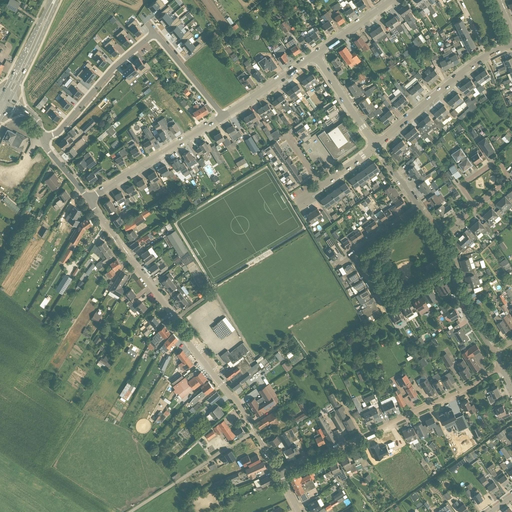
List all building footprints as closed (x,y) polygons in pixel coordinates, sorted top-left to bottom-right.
[(13,0),(9,0),(6,7),(16,12),(20,3),(13,0)] [(156,0),(149,7),(153,11),(158,7),(160,9),(165,5),(163,2),(161,0),(156,0)] [(353,0),(356,3),(360,9),(366,5),(362,0),(353,0)] [(420,5),(423,10),(426,14),(430,11),(427,7),(421,0),(415,0),(419,5),(420,5)] [(421,0),(427,7),(430,11),(432,14),(435,12),(431,6),(430,7),(427,2),(427,3),(425,1),(426,0),(421,0)] [(438,0),(433,0),(435,2),(436,4),(437,4),(440,10),(443,8),(439,2),(440,2),(438,0)] [(343,7),(350,17),(355,13),(351,7),(348,3),(343,7)] [(403,7),(414,23),(415,22),(416,22),(415,21),(416,21),(411,14),(410,14),(409,12),(412,10),(407,4),(403,7)] [(345,20),(338,11),(341,8),(339,5),(333,9),(337,16),(334,18),(339,24),(345,20)] [(162,15),(159,19),(162,23),(170,17),(166,13),(171,9),(168,6),(160,13),(162,15)] [(410,26),(414,23),(403,7),(398,10),(406,21),(407,21),(410,26)] [(332,20),(330,17),(327,12),(321,16),(326,22),(323,25),(325,28),(324,29),(327,33),(334,28),(330,21),(332,20)] [(390,20),(395,26),(397,24),(400,28),(402,26),(395,16),(390,20)] [(170,17),(162,23),(166,27),(170,24),(172,26),(180,20),(177,17),(173,21),(170,17)] [(129,27),(137,36),(141,32),(136,26),(139,24),(135,19),(132,21),(127,26),(129,27)] [(180,20),(172,26),(174,29),(170,32),(173,36),(181,30),(177,26),(182,22),(180,20)] [(285,20),(279,25),(285,33),(291,29),(285,20)] [(392,28),(395,26),(390,20),(385,23),(392,33),(394,31),(392,28)] [(457,29),(465,25),(462,20),(454,24),(457,29)] [(465,25),(457,29),(460,35),(467,31),(465,25)] [(381,26),(375,30),(382,39),(387,35),(388,36),(387,36),(392,43),(394,41),(394,40),(392,38),(390,35),(389,33),(386,34),(381,26)] [(308,31),(309,33),(315,41),(320,38),(317,34),(319,32),(316,28),(316,27),(313,29),(313,28),(308,31)] [(121,31),(116,35),(118,37),(125,46),(130,42),(125,36),(127,34),(123,29),(121,31)] [(181,30),(173,36),(177,40),(181,37),(183,39),(191,33),(188,30),(184,34),(181,30)] [(374,40),(377,38),(379,41),(382,39),(375,30),(370,33),(374,40)] [(470,36),(467,31),(460,35),(454,38),(455,40),(453,41),(454,44),(457,42),(462,40),(470,36)] [(191,33),(183,39),(185,42),(181,45),(184,49),(192,43),(189,39),(193,35),(191,33)] [(310,45),(315,41),(309,33),(304,37),(304,36),(299,40),(302,44),(307,41),(310,45)] [(414,39),(419,46),(423,43),(422,42),(418,36),(414,39)] [(462,40),(465,45),(473,42),(470,36),(462,40)] [(364,51),(369,47),(366,43),(366,44),(363,40),(362,41),(360,37),(354,41),(359,48),(361,46),(363,49),(364,51)] [(109,41),(104,45),(106,47),(113,56),(118,52),(113,46),(115,44),(111,39),(109,41)] [(285,44),(289,50),(291,49),(295,55),(301,51),(296,44),(297,43),(293,39),(288,42),(285,44)] [(271,53),(274,50),(269,42),(265,44),(271,53)] [(372,44),(374,46),(377,51),(379,54),(382,52),(380,49),(376,44),(375,42),(372,44)] [(475,47),(473,42),(465,45),(468,51),(475,47)] [(192,43),(184,49),(188,54),(192,50),(194,53),(202,46),(199,43),(195,47),(192,43)] [(339,52),(347,62),(350,67),(356,63),(357,64),(360,62),(354,53),(351,55),(345,47),(339,52)] [(446,48),(449,53),(454,65),(460,62),(456,54),(453,56),(449,47),(446,48)] [(278,51),(280,53),(281,55),(278,57),(283,64),(288,60),(286,56),(287,56),(285,53),(282,48),(278,51)] [(443,56),(445,60),(449,67),(454,65),(449,53),(446,48),(443,50),(446,55),(443,56)] [(92,58),(103,66),(107,61),(101,57),(103,54),(98,50),(96,53),(92,58)] [(234,53),(230,56),(234,62),(238,59),(234,53)] [(258,62),(264,70),(268,67),(271,71),(277,67),(271,58),(267,60),(265,57),(258,62)] [(340,67),(338,65),(341,63),(337,57),(332,61),(336,67),(337,69),(336,70),(338,73),(343,70),(340,67)] [(139,68),(143,73),(150,67),(146,62),(144,64),(139,58),(134,62),(139,68)] [(443,70),(449,67),(445,60),(439,62),(443,70)] [(85,65),(87,66),(84,71),(92,78),(96,74),(90,69),(92,67),(88,63),(85,65)] [(127,68),(134,77),(139,73),(140,75),(143,73),(139,68),(136,70),(132,64),(127,68)] [(250,74),(252,73),(258,81),(263,77),(258,70),(256,71),(252,66),(250,64),(245,67),(250,74)] [(127,68),(122,72),(127,78),(125,79),(129,84),(136,78),(134,77),(127,68)] [(81,80),(83,78),(89,83),(92,78),(84,71),(82,69),(78,74),(76,76),(81,80)] [(427,71),(434,80),(439,76),(434,70),(431,72),(429,69),(427,71)] [(481,73),(485,80),(490,76),(486,70),(481,73)] [(434,80),(427,71),(424,72),(427,76),(424,78),(429,84),(434,80)] [(360,81),(363,79),(365,78),(361,72),(356,75),(357,77),(359,80),(360,81)] [(485,80),(481,73),(475,77),(480,83),(485,80)] [(312,74),(307,78),(311,83),(314,81),(317,85),(319,83),(312,74)] [(239,80),(243,86),(247,84),(249,87),(254,83),(249,77),(247,78),(246,75),(239,80)] [(348,86),(352,92),(359,88),(355,82),(359,80),(357,77),(353,80),(347,83),(349,86),(348,86)] [(308,85),(311,83),(307,78),(302,81),(308,91),(311,89),(308,85)] [(67,87),(77,96),(81,92),(75,87),(77,84),(73,80),(71,83),(67,87)] [(424,88),(417,81),(417,80),(412,85),(419,93),(424,88)] [(466,84),(473,93),(473,94),(476,92),(473,88),(476,86),(471,80),(466,84)] [(397,98),(399,100),(404,106),(409,101),(402,93),(405,91),(401,87),(397,82),(394,84),(398,89),(393,93),(397,98)] [(298,84),(292,88),(299,97),(304,94),(301,90),(302,90),(298,84)] [(473,93),(466,84),(461,88),(465,94),(467,97),(473,93)] [(412,85),(407,89),(414,97),(419,93),(412,85)] [(481,85),(479,87),(482,92),(484,94),(487,92),(481,85)] [(355,97),(364,92),(365,92),(361,86),(359,88),(352,92),(355,97)] [(294,101),(299,97),(292,88),(287,92),(291,97),(294,101)] [(175,89),(172,92),(176,98),(180,95),(175,89)] [(62,93),(60,95),(62,97),(58,101),(67,109),(71,104),(65,99),(67,97),(62,93)] [(385,100),(389,104),(392,102),(385,94),(383,95),(385,100)] [(460,105),(464,102),(464,101),(463,100),(463,99),(458,94),(453,98),(460,105)] [(278,98),(284,108),(287,112),(291,109),(293,112),(297,110),(295,108),(293,105),(290,107),(288,105),(289,104),(287,100),(283,95),(278,98)] [(315,111),(318,109),(310,97),(307,99),(315,111)] [(467,99),(475,110),(478,108),(474,104),(478,101),(476,99),(472,101),(469,97),(467,99)] [(279,111),(284,108),(278,98),(272,102),(276,108),(279,111)] [(454,108),(455,109),(456,110),(460,106),(460,105),(453,98),(448,102),(453,108),(454,108)] [(359,103),(362,108),(369,104),(365,99),(359,103)] [(475,110),(467,99),(464,101),(464,102),(469,108),(472,111),(473,112),(475,110)] [(194,101),(196,104),(203,115),(209,112),(205,105),(202,107),(199,102),(198,103),(196,100),(194,101)] [(399,110),(404,106),(399,100),(394,104),(399,110)] [(331,104),(329,102),(322,107),(325,111),(327,114),(336,108),(333,104),(331,106),(330,105),(331,104)] [(371,103),(369,104),(362,108),(366,114),(367,113),(369,116),(374,112),(376,110),(371,103)] [(203,115),(196,104),(194,106),(196,109),(197,110),(193,112),(197,119),(203,115)] [(263,107),(269,117),(270,118),(275,115),(268,104),(263,107)] [(50,107),(46,112),(48,114),(56,121),(60,116),(55,111),(57,109),(52,105),(50,107)] [(445,105),(440,110),(447,118),(449,116),(447,113),(449,111),(445,105)] [(270,118),(269,117),(263,107),(258,110),(264,120),(265,120),(266,122),(270,119),(270,118)] [(157,116),(164,111),(161,108),(155,112),(157,116)] [(339,112),(336,108),(327,114),(330,118),(324,122),(327,126),(340,117),(338,114),(337,114),(337,113),(339,112)] [(374,112),(369,116),(371,118),(376,115),(378,113),(381,117),(380,118),(385,124),(390,120),(385,114),(379,108),(376,110),(374,112)] [(385,114),(390,120),(395,116),(390,110),(385,114)] [(440,119),(441,121),(442,122),(447,118),(440,110),(434,114),(439,120),(440,119)] [(178,117),(184,127),(191,122),(190,121),(193,119),(186,111),(184,112),(184,113),(178,117)] [(254,112),(249,115),(253,122),(256,121),(258,124),(260,122),(254,112)] [(250,124),(253,122),(249,115),(244,118),(250,129),(252,127),(250,124)] [(283,122),(280,118),(277,115),(275,117),(280,124),(283,122)] [(280,118),(283,122),(285,125),(289,122),(284,115),(280,118)] [(432,129),(436,125),(437,125),(434,122),(434,121),(429,115),(424,120),(432,129)] [(166,129),(169,127),(170,127),(167,123),(164,118),(161,120),(166,129)] [(167,123),(170,127),(169,127),(173,133),(179,130),(175,123),(173,119),(167,123)] [(89,123),(82,129),(85,132),(95,123),(93,120),(89,123)] [(157,122),(158,124),(159,123),(161,127),(163,130),(166,129),(161,120),(157,122)] [(426,131),(423,133),(428,138),(430,136),(427,133),(432,129),(424,120),(419,124),(424,130),(424,129),(426,131)] [(335,159),(356,144),(347,132),(350,130),(351,130),(344,121),(326,134),(324,131),(318,135),(335,159)] [(295,132),(298,136),(307,130),(304,126),(301,122),(294,127),(297,131),(295,132)] [(161,127),(159,123),(158,124),(155,126),(157,130),(158,129),(160,132),(156,135),(160,141),(166,138),(164,134),(165,134),(163,130),(161,127)] [(113,125),(105,131),(110,137),(116,132),(113,129),(115,127),(113,125)] [(231,136),(232,138),(236,135),(237,137),(240,135),(235,128),(233,125),(226,129),(231,136)] [(155,139),(148,127),(143,130),(145,133),(146,133),(147,134),(144,136),(145,138),(144,138),(144,141),(144,143),(147,149),(153,145),(151,142),(155,139)] [(415,127),(410,131),(418,140),(422,136),(425,140),(428,138),(423,133),(421,135),(419,134),(420,133),(415,127)] [(59,144),(64,149),(70,144),(74,141),(71,138),(76,134),(72,129),(67,133),(68,134),(58,143),(59,144)] [(469,131),(474,138),(477,136),(472,129),(469,131)] [(7,131),(3,139),(5,140),(4,142),(20,151),(23,146),(20,144),(24,137),(17,133),(16,134),(9,130),(9,131),(8,131),(7,131)] [(281,136),(277,130),(270,134),(274,140),(281,136)] [(307,130),(298,136),(300,140),(302,139),(304,142),(305,142),(308,140),(311,137),(309,134),(307,130)] [(410,141),(413,144),(413,145),(414,144),(418,141),(418,140),(410,131),(405,136),(410,141)] [(222,140),(226,146),(231,143),(228,138),(225,140),(221,132),(214,136),(218,143),(222,140)] [(252,136),(257,144),(260,143),(258,140),(261,139),(257,133),(252,136)] [(506,144),(511,139),(507,133),(501,139),(506,144)] [(251,137),(245,140),(253,152),(258,149),(251,137)] [(75,144),(76,144),(66,152),(71,158),(77,152),(76,151),(86,142),(82,138),(75,144)] [(489,143),(486,138),(479,143),(481,145),(482,145),(484,148),(483,148),(488,155),(489,154),(490,155),(494,152),(493,151),(494,150),(492,147),(493,146),(490,143),(489,143)] [(405,153),(410,149),(408,148),(407,146),(408,146),(403,140),(398,144),(403,150),(405,153)] [(203,153),(205,151),(207,154),(213,150),(209,143),(207,144),(205,142),(200,145),(201,147),(197,150),(200,154),(203,153)] [(235,148),(237,147),(235,143),(234,142),(231,143),(226,146),(230,152),(235,148)] [(280,147),(276,142),(265,149),(267,151),(270,149),(272,152),(280,147)] [(137,147),(134,143),(128,147),(130,151),(134,157),(140,153),(137,147)] [(398,154),(403,150),(398,144),(393,149),(394,150),(391,152),(393,154),(392,155),(396,159),(397,159),(399,162),(402,159),(398,154)] [(283,152),(280,147),(272,152),(274,155),(271,157),(272,160),(283,152)] [(464,171),(465,170),(470,167),(470,166),(472,165),(468,159),(467,160),(465,158),(466,157),(461,149),(452,155),(458,163),(461,161),(462,163),(459,165),(464,171)] [(476,163),(477,164),(483,159),(481,157),(484,155),(480,149),(471,156),(474,161),(476,163)] [(119,152),(121,156),(116,159),(119,166),(125,162),(123,159),(127,157),(123,150),(119,152)] [(193,165),(196,164),(193,158),(194,158),(192,155),(191,155),(189,152),(183,155),(187,162),(190,160),(193,165)] [(287,158),(283,152),(272,160),(274,162),(277,160),(279,163),(287,158)] [(81,170),(89,164),(91,166),(96,162),(89,153),(88,153),(84,156),(84,157),(85,158),(77,164),(81,170)] [(279,163),(277,164),(279,167),(282,165),(283,168),(293,162),(292,161),(289,157),(287,158),(279,163)] [(178,167),(180,170),(186,166),(183,162),(181,164),(177,158),(171,162),(175,169),(178,167)] [(251,163),(249,160),(246,161),(244,158),(236,162),(240,170),(251,163)] [(294,163),(293,162),(283,168),(285,171),(282,172),(284,175),(296,167),(293,163),(294,163)] [(374,162),(369,166),(375,173),(380,170),(374,162)] [(408,174),(410,176),(418,171),(414,166),(416,165),(413,162),(412,163),(409,165),(411,168),(408,170),(410,173),(408,174)] [(450,168),(451,169),(445,173),(451,181),(456,177),(457,178),(462,174),(455,164),(454,165),(452,162),(449,165),(451,167),(450,168)] [(163,176),(170,172),(169,171),(166,165),(159,169),(163,176)] [(364,169),(370,177),(371,179),(376,175),(375,173),(369,166),(364,169)] [(299,172),(296,167),(284,175),(286,178),(289,176),(291,179),(300,172),(299,172)] [(100,171),(98,168),(90,174),(87,177),(91,182),(100,176),(97,173),(100,171)] [(364,169),(359,173),(365,180),(370,177),(364,169)] [(418,178),(420,180),(425,176),(420,169),(418,171),(410,176),(411,178),(413,177),(415,180),(418,178)] [(149,184),(150,185),(153,190),(154,191),(160,188),(157,182),(160,180),(155,172),(148,176),(152,182),(149,184)] [(301,174),(300,172),(291,179),(293,182),(290,184),(292,187),(303,179),(300,174),(301,174)] [(48,184),(54,190),(60,184),(57,180),(59,179),(54,173),(46,180),(49,183),(48,184)] [(354,176),(360,184),(361,186),(366,182),(365,180),(359,173),(354,176)] [(419,189),(420,191),(428,185),(425,180),(431,176),(429,173),(425,176),(420,180),(421,183),(419,185),(421,188),(419,189)] [(360,184),(354,176),(349,180),(355,187),(360,184)] [(144,188),(147,186),(143,179),(137,183),(141,190),(141,189),(142,192),(145,190),(144,188)] [(450,181),(447,183),(449,186),(448,186),(451,190),(452,189),(455,193),(458,191),(450,181)] [(345,183),(340,186),(346,194),(351,190),(345,183)] [(129,199),(132,204),(138,200),(134,194),(137,192),(133,185),(126,189),(132,198),(129,199)] [(383,187),(388,194),(395,189),(394,187),(392,188),(390,185),(387,188),(385,186),(383,187)] [(428,185),(420,191),(422,193),(424,192),(426,195),(429,192),(431,194),(436,191),(434,188),(432,190),(428,185)] [(347,196),(346,194),(340,186),(335,190),(341,197),(342,200),(347,196)] [(388,194),(389,196),(393,201),(397,198),(396,196),(399,194),(395,189),(388,194)] [(65,204),(63,201),(70,197),(65,190),(59,195),(61,198),(56,203),(56,204),(53,206),(57,210),(65,204)] [(342,200),(341,197),(335,190),(330,193),(337,203),(342,200)] [(132,204),(129,199),(128,198),(126,200),(126,199),(121,192),(115,196),(119,203),(123,200),(127,207),(132,204)] [(332,207),(337,203),(330,193),(325,197),(332,207)] [(445,200),(443,197),(441,194),(438,197),(436,194),(429,199),(433,205),(436,202),(438,205),(445,200)] [(16,213),(20,209),(6,196),(2,201),(16,213)] [(511,207),(511,198),(511,199),(510,201),(505,196),(501,200),(508,208),(509,210),(511,207)] [(327,210),(332,207),(325,197),(320,200),(327,210)] [(393,201),(396,205),(398,208),(400,207),(405,203),(402,198),(399,200),(397,198),(393,201)] [(109,212),(114,209),(117,214),(122,211),(118,206),(115,208),(110,200),(104,204),(109,212)] [(508,208),(501,200),(496,204),(501,209),(498,211),(503,216),(505,214),(503,212),(508,208)] [(396,205),(391,209),(393,212),(396,216),(403,211),(400,207),(398,208),(396,205)] [(443,205),(436,210),(440,216),(442,216),(446,216),(454,211),(450,205),(445,208),(443,205)] [(82,211),(75,207),(69,215),(72,217),(69,222),(76,227),(80,221),(77,219),(82,211)] [(317,208),(312,212),(317,220),(322,216),(323,216),(320,212),(317,208)] [(391,209),(390,208),(383,213),(388,220),(393,216),(391,213),(393,212),(391,209)] [(503,216),(498,211),(496,213),(492,208),(488,212),(494,220),(499,216),(500,218),(503,216)] [(141,213),(131,220),(123,226),(127,232),(129,230),(130,232),(127,234),(131,240),(137,235),(132,228),(145,219),(144,218),(151,214),(148,209),(141,214),(141,213)] [(388,220),(383,213),(381,210),(374,215),(376,217),(377,219),(380,218),(382,222),(385,220),(386,221),(388,220)] [(375,221),(377,219),(376,217),(374,215),(372,211),(370,213),(369,214),(369,216),(366,218),(367,220),(375,231),(377,229),(376,227),(378,226),(375,221)] [(117,226),(123,222),(125,224),(135,217),(132,212),(127,215),(128,215),(122,219),(120,216),(113,221),(117,226)] [(312,223),(317,220),(312,212),(306,215),(312,223)] [(494,220),(488,212),(483,216),(487,221),(485,223),(490,228),(494,224),(492,222),(494,220)] [(83,234),(82,234),(85,229),(93,224),(88,218),(81,223),(70,241),(76,244),(83,234)] [(372,233),(375,231),(367,220),(362,223),(362,224),(360,226),(364,231),(366,229),(368,233),(371,231),(372,233)] [(492,231),(490,228),(485,223),(483,225),(479,220),(474,224),(481,232),(483,234),(488,231),(490,233),(492,231)] [(481,232),(474,224),(470,228),(473,232),(471,234),(476,240),(478,238),(477,236),(481,232)] [(361,232),(364,231),(360,226),(353,231),(360,241),(363,239),(361,238),(364,236),(361,232)] [(44,238),(48,230),(44,228),(40,235),(44,238)] [(174,229),(166,234),(185,265),(194,260),(174,229)] [(358,243),(360,241),(353,231),(346,236),(349,241),(351,239),(354,243),(357,241),(358,243)] [(476,240),(471,234),(470,233),(468,235),(465,232),(461,236),(467,243),(472,239),(474,242),(476,240)] [(147,234),(143,238),(142,237),(130,246),(134,251),(141,246),(140,244),(145,240),(146,243),(151,239),(147,234)] [(352,244),(349,241),(346,236),(340,239),(345,246),(344,247),(346,251),(350,248),(349,246),(352,244)] [(467,243),(461,236),(457,240),(460,243),(457,246),(463,252),(470,246),(467,243)] [(336,255),(337,254),(340,252),(330,238),(326,241),(331,248),(326,251),(329,254),(328,255),(330,257),(333,260),(337,257),(336,255)] [(503,241),(499,244),(504,251),(508,248),(503,241)] [(75,245),(70,242),(61,261),(66,264),(75,245)] [(95,246),(91,251),(90,253),(94,255),(93,256),(98,260),(100,258),(101,257),(104,251),(109,248),(104,242),(99,246),(97,247),(95,246)] [(151,247),(148,250),(141,255),(145,260),(144,261),(147,265),(156,258),(158,256),(151,247)] [(96,272),(98,270),(103,267),(101,265),(109,259),(108,258),(113,255),(109,248),(104,251),(101,257),(103,259),(97,264),(95,266),(94,268),(96,272)] [(460,261),(462,266),(471,263),(469,258),(472,257),(471,254),(462,257),(463,260),(460,261)] [(503,267),(510,263),(507,258),(500,262),(503,267)] [(104,274),(108,279),(115,274),(113,272),(115,270),(115,271),(118,269),(117,268),(121,265),(117,260),(110,264),(114,269),(112,270),(112,269),(104,274)] [(154,274),(160,269),(162,272),(168,268),(163,263),(158,266),(156,263),(149,268),(154,274)] [(471,263),(462,266),(463,272),(467,271),(468,273),(476,271),(476,268),(475,267),(472,268),(471,263)] [(92,271),(95,266),(93,264),(85,274),(88,276),(92,271)] [(346,273),(341,277),(344,281),(347,279),(349,278),(349,277),(355,273),(353,270),(355,268),(352,264),(350,266),(349,265),(346,267),(347,267),(344,269),(346,273)] [(476,271),(468,273),(469,276),(465,277),(467,283),(479,279),(476,271)] [(122,272),(111,289),(110,291),(121,297),(125,290),(120,287),(128,275),(122,272)] [(162,282),(166,287),(175,280),(170,272),(163,277),(165,279),(162,282)] [(358,278),(360,276),(357,272),(355,273),(349,277),(349,278),(347,279),(351,287),(360,282),(358,279),(358,278)] [(72,279),(65,274),(55,290),(63,295),(72,279)] [(479,279),(467,283),(469,288),(481,284),(479,279)] [(109,291),(114,282),(111,280),(105,289),(106,289),(109,291)] [(175,280),(166,287),(170,292),(173,290),(175,292),(178,289),(181,287),(175,280)] [(354,286),(357,290),(359,294),(366,290),(364,287),(363,287),(363,286),(365,285),(363,280),(360,282),(354,286)] [(442,283),(436,287),(442,296),(451,290),(446,283),(443,285),(442,283)] [(181,287),(178,289),(175,292),(176,294),(173,297),(177,302),(184,297),(187,295),(181,287)] [(129,306),(134,302),(132,300),(131,299),(136,295),(131,289),(125,294),(130,300),(126,303),(129,306)] [(359,294),(362,299),(365,303),(371,299),(369,296),(368,295),(371,293),(368,289),(366,290),(359,294)] [(438,301),(436,299),(431,291),(425,295),(430,303),(431,305),(438,301)] [(501,294),(498,296),(503,305),(507,303),(504,298),(501,294)] [(46,296),(42,304),(46,306),(50,298),(46,296)] [(184,297),(177,302),(181,307),(184,305),(186,307),(192,303),(189,298),(186,300),(184,297)] [(364,314),(377,306),(376,307),(374,303),(376,302),(373,297),(371,299),(365,303),(367,307),(362,310),(364,314)] [(426,311),(429,309),(423,298),(420,299),(419,298),(417,300),(416,299),(412,302),(418,310),(420,314),(426,311)] [(134,302),(129,306),(134,313),(138,310),(140,313),(146,308),(142,302),(137,306),(134,302)] [(404,314),(406,317),(407,316),(408,317),(413,313),(416,311),(410,303),(405,306),(406,307),(403,309),(405,313),(404,314)] [(377,306),(364,314),(367,318),(372,315),(375,319),(383,314),(380,309),(378,311),(376,307),(377,307),(377,306)] [(402,319),(404,317),(399,309),(396,312),(396,313),(392,316),(394,320),(393,321),(395,324),(396,323),(397,323),(402,320),(402,319)] [(455,310),(450,312),(448,310),(443,313),(446,319),(449,317),(451,320),(459,316),(455,310)] [(91,319),(97,322),(101,316),(95,312),(91,319)] [(504,332),(509,329),(502,318),(500,314),(494,318),(503,332),(504,332)] [(502,318),(509,329),(511,327),(511,323),(506,315),(502,318)] [(146,327),(148,329),(143,333),(146,336),(150,332),(149,330),(158,322),(154,317),(146,323),(148,326),(146,327)] [(217,324),(212,328),(221,339),(226,335),(227,336),(231,332),(222,320),(221,319),(217,323),(217,324)] [(458,324),(447,331),(454,342),(458,340),(461,344),(468,339),(461,328),(458,324)] [(152,338),(153,339),(149,342),(154,347),(164,338),(170,333),(164,326),(158,332),(159,332),(152,338)] [(159,349),(161,351),(163,348),(167,351),(169,348),(169,349),(178,339),(173,334),(164,344),(162,346),(159,349)] [(97,336),(93,342),(98,345),(102,339),(97,336)] [(382,347),(388,344),(385,339),(380,341),(382,347)] [(249,351),(243,343),(230,353),(228,350),(221,355),(227,363),(230,367),(232,366),(233,365),(233,364),(233,363),(249,351)] [(480,368),(472,356),(480,351),(476,344),(462,353),(474,372),(480,368)] [(132,350),(129,348),(126,353),(134,358),(136,355),(131,352),(132,350)] [(177,354),(182,361),(188,357),(182,350),(177,354)] [(279,352),(275,355),(279,361),(283,358),(279,352)] [(447,366),(453,363),(446,353),(441,356),(447,366)] [(161,369),(163,370),(165,371),(171,357),(168,355),(166,358),(166,359),(161,369)] [(188,357),(182,361),(178,364),(183,371),(193,364),(188,357)] [(251,367),(245,358),(240,362),(233,367),(225,373),(229,379),(236,374),(236,373),(241,369),(244,373),(247,371),(251,367)] [(427,364),(423,358),(418,361),(422,367),(427,364)] [(463,360),(458,364),(462,370),(459,371),(464,378),(470,374),(468,370),(469,370),(463,360)] [(282,365),(287,372),(291,369),(291,368),(293,367),(290,363),(288,365),(286,362),(282,365)] [(251,367),(247,371),(248,371),(251,376),(261,368),(257,363),(251,367)] [(177,392),(178,394),(203,375),(201,372),(198,374),(195,370),(192,373),(173,387),(175,390),(173,391),(176,394),(177,392)] [(248,371),(230,384),(234,390),(241,385),(241,384),(251,376),(248,371)] [(374,380),(383,375),(381,371),(372,375),(374,380)] [(173,385),(183,377),(180,374),(170,381),(173,385)] [(417,394),(410,382),(405,374),(397,380),(401,387),(404,385),(406,389),(411,397),(417,394)] [(445,385),(442,381),(439,375),(438,376),(437,374),(433,377),(436,382),(432,384),(437,391),(441,389),(440,388),(445,385)] [(207,379),(203,375),(178,394),(182,398),(200,384),(201,384),(207,379)] [(435,392),(425,375),(416,380),(418,383),(418,384),(421,388),(423,387),(429,396),(435,392)] [(442,381),(445,385),(446,388),(450,386),(450,385),(456,382),(452,375),(442,381)] [(127,382),(120,395),(128,400),(135,388),(127,382)] [(192,406),(203,397),(206,394),(214,388),(208,382),(201,388),(203,390),(192,399),(189,403),(192,406)] [(272,397),(265,387),(260,391),(263,397),(266,401),(272,397)] [(497,401),(495,397),(502,394),(501,394),(497,387),(490,390),(492,394),(487,396),(491,404),(497,401)] [(300,392),(298,388),(291,392),(294,396),(300,392)] [(221,397),(217,392),(208,400),(212,405),(221,397)] [(348,419),(345,413),(344,411),(345,410),(343,405),(341,406),(340,403),(338,404),(333,393),(329,395),(334,406),(335,410),(338,416),(340,419),(342,422),(344,421),(348,430),(355,426),(350,417),(348,419)] [(400,393),(399,394),(395,396),(401,407),(406,404),(400,393)] [(256,401),(254,398),(248,402),(253,410),(266,401),(263,397),(256,401)] [(266,401),(253,410),(256,416),(263,412),(264,413),(272,408),(272,406),(276,403),(272,397),(266,401)] [(371,407),(368,408),(373,418),(379,415),(376,407),(379,406),(375,398),(369,400),(371,405),(371,407)] [(396,409),(392,400),(382,405),(386,414),(396,409)] [(473,405),(470,406),(468,401),(461,404),(464,411),(468,409),(470,413),(476,411),(473,405)] [(202,405),(200,402),(193,408),(196,411),(202,405)] [(297,423),(312,414),(304,402),(299,405),(304,413),(294,419),(297,423)] [(218,406),(209,413),(215,420),(224,413),(218,406)] [(373,418),(368,408),(367,406),(361,409),(362,411),(366,421),(373,418)] [(495,415),(498,413),(500,417),(501,416),(503,419),(510,415),(508,411),(506,412),(503,406),(497,408),(497,407),(492,409),(495,415)] [(454,424),(458,432),(468,427),(463,415),(456,418),(452,409),(448,411),(447,410),(446,411),(445,412),(444,412),(444,413),(439,415),(443,424),(451,421),(452,424),(454,423),(454,424)] [(280,423),(273,412),(257,423),(260,429),(271,422),(274,427),(280,423)] [(433,426),(437,432),(439,436),(444,434),(440,424),(437,425),(433,417),(426,421),(429,428),(433,426)] [(213,427),(218,434),(223,431),(229,440),(233,437),(235,436),(235,435),(233,433),(232,432),(224,420),(213,427)] [(336,440),(330,428),(326,421),(320,425),(330,443),(336,440)] [(340,421),(336,424),(339,430),(344,428),(340,421)] [(415,426),(419,436),(428,432),(426,426),(423,428),(421,423),(415,426)] [(241,426),(232,432),(233,433),(235,435),(235,436),(233,437),(235,439),(238,437),(245,432),(241,426)] [(294,426),(284,432),(291,443),(290,444),(291,447),(292,447),(296,453),(299,452),(295,444),(294,444),(293,442),(293,441),(290,436),(295,434),(294,433),(297,431),(295,427),(294,426)] [(317,430),(319,434),(314,436),(318,445),(325,442),(323,437),(325,436),(321,428),(317,430)] [(418,438),(413,428),(410,429),(409,428),(402,431),(405,438),(406,438),(408,442),(418,438)] [(475,438),(481,436),(477,428),(472,430),(475,438)] [(206,436),(208,440),(216,434),(213,430),(209,433),(205,435),(206,436)] [(285,446),(287,449),(286,450),(289,457),(296,453),(292,447),(291,447),(290,444),(291,443),(284,432),(279,435),(280,438),(282,441),(285,446)] [(450,440),(453,448),(467,441),(464,434),(450,440)] [(270,441),(273,447),(282,441),(280,438),(279,435),(270,441)] [(377,443),(370,447),(375,460),(383,456),(383,455),(389,453),(386,446),(380,449),(377,443)] [(181,457),(184,455),(191,448),(190,446),(178,457),(179,458),(181,457)] [(510,456),(504,446),(500,449),(507,459),(510,456)] [(225,464),(236,458),(231,451),(225,455),(226,456),(222,459),(225,464)] [(366,459),(363,460),(359,452),(352,455),(357,465),(361,463),(363,467),(369,465),(366,459)] [(257,455),(247,460),(250,466),(261,461),(257,455)] [(354,464),(352,466),(348,457),(341,460),(346,471),(350,469),(351,473),(357,470),(354,464)] [(511,462),(511,461),(505,465),(503,463),(502,463),(502,462),(500,464),(503,469),(506,467),(509,471),(511,476),(511,462)] [(248,476),(249,475),(250,479),(255,476),(254,473),(266,468),(263,462),(245,470),(248,476)] [(330,465),(333,473),(334,475),(338,474),(340,478),(346,475),(343,470),(340,471),(336,462),(330,465)] [(503,472),(500,474),(497,476),(499,479),(498,479),(502,485),(509,480),(503,472)] [(217,489),(240,478),(238,473),(214,483),(217,489)] [(289,480),(292,484),(302,478),(299,473),(290,478),(289,480)] [(301,485),(314,478),(311,473),(302,478),(292,484),(294,489),(301,485)] [(270,476),(260,481),(258,479),(254,481),(257,487),(255,488),(257,492),(268,487),(267,484),(273,481),(270,476)] [(490,484),(489,482),(484,476),(479,479),(484,486),(486,484),(487,486),(492,493),(498,488),(494,482),(490,484)] [(303,501),(309,498),(306,492),(316,487),(312,480),(302,486),(301,485),(294,489),(297,495),(301,501),(302,500),(303,501)] [(473,497),(477,503),(482,499),(480,496),(481,495),(477,489),(474,491),(476,494),(473,497)] [(345,493),(343,490),(333,496),(336,500),(344,494),(345,493)] [(448,491),(444,495),(448,500),(451,498),(452,497),(448,491)] [(312,511),(321,507),(317,500),(308,505),(311,511),(312,511)] [(464,504),(460,506),(457,501),(454,503),(459,511),(464,511),(468,510),(464,504)] [(323,511),(327,510),(332,507),(336,505),(335,502),(331,504),(320,510),(321,511),(323,511)]
